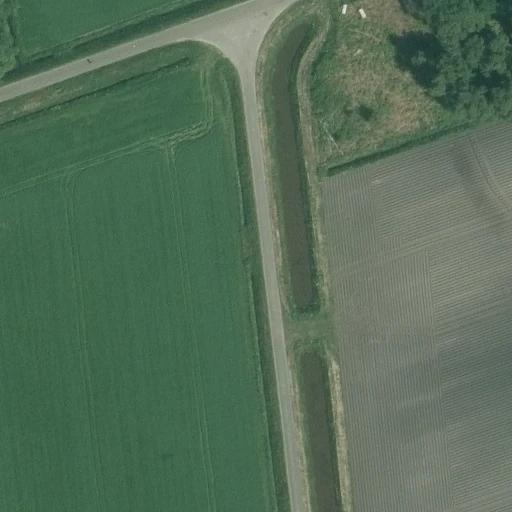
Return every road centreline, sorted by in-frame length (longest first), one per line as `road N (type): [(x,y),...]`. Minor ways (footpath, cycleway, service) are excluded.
road 1 (unclassified): [(294,511),(239,12)]
road 2 (unclassified): [(0,97),(239,12)]
